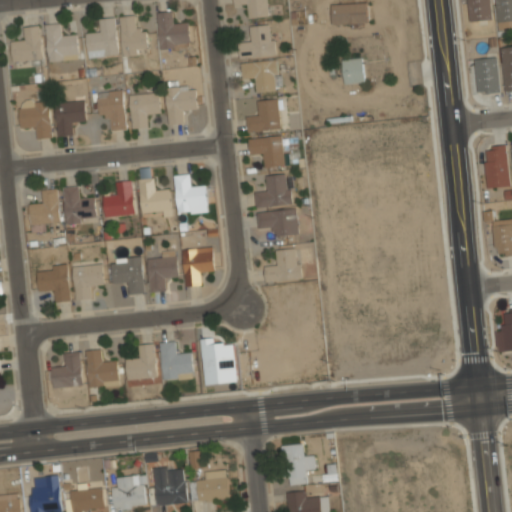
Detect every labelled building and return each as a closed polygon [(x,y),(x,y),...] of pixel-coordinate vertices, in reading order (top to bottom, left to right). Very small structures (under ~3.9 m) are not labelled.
[(233,0),(233,6),(245,6),(246,16),(268,15),(266,0),(233,0)] [(467,0),(469,20),(491,19),(490,0),(467,0)] [(511,0),(494,0),(498,21),(509,19),(510,26),(511,25),(511,0)] [(368,22),(368,2),(332,2),(332,22),(368,22)] [(160,46),(189,44),(188,20),(176,20),(175,9),(157,11),(160,46)] [(122,54),(148,52),(146,23),(136,23),(136,14),(120,15),(122,54)] [(119,53),(115,16),(95,18),(96,28),(84,29),(88,57),(119,53)] [(76,31),(66,32),(65,21),(45,23),(48,58),(78,56),(76,31)] [(272,23),(248,25),(249,37),(238,38),(240,57),(275,53),(272,23)] [(12,60),(43,59),(42,24),(20,25),(21,37),(12,38),(12,60)] [(511,46),(501,47),(504,90),(511,89),(511,46)] [(344,82),(364,81),(363,56),(342,57),(344,82)] [(475,92),(498,92),(497,57),(474,58),(475,92)] [(241,60),(242,78),(254,77),(255,91),(278,90),(277,59),(241,60)] [(168,123),(188,122),(187,111),(197,110),(195,83),(165,85),(168,123)] [(100,122),(112,121),(112,129),(127,128),(123,88),(97,90),(100,122)] [(151,113),(161,113),(160,90),(129,92),(131,127),(152,126),(151,113)] [(54,136),(49,96),(18,99),(21,130),(32,129),(33,138),(54,136)] [(246,115),(246,130),(280,129),(279,98),(256,99),(257,114),(246,115)] [(55,100),(57,135),(77,134),(76,122),(86,121),(85,99),(55,100)] [(284,165),(282,134),(248,137),(249,156),(261,155),(262,166),(284,165)] [(486,187),(507,187),(507,148),(486,148),(486,187)] [(193,173),(174,174),(176,210),(207,208),(205,183),(194,184),(193,173)] [(264,174),(265,185),(254,186),(256,206),(291,204),(289,173),(264,174)] [(170,188),(157,188),(156,176),(138,177),(140,214),(171,212),(170,188)] [(135,215),(133,179),(112,180),(113,192),(102,192),(103,216),(135,215)] [(97,219),(94,193),(83,194),(82,183),(62,185),(66,222),(97,219)] [(59,186),(38,188),(39,199),(29,200),(31,226),(62,223),(59,186)] [(268,235),(298,233),(296,207),(257,210),(258,226),(268,225),(268,235)] [(511,218),(493,219),(494,255),(511,254),(511,218)] [(181,248),(185,285),(205,284),(204,273),(214,272),(212,245),(181,248)] [(264,261),(266,281),(302,277),(299,247),(275,249),(276,260),(264,261)] [(170,289),(169,278),(179,277),(177,249),(146,252),(149,291),(170,289)] [(144,292),(142,254),(110,256),(112,284),(124,283),(124,293),(144,292)] [(71,265),(76,299),(95,297),(94,286),(105,285),(102,261),(71,265)] [(39,293),(51,292),(52,302),(72,299),(68,262),(36,266),(39,293)] [(511,307),(504,308),(505,329),(496,329),(497,351),(511,350),(511,307)] [(206,385),(238,381),(234,343),(215,344),(214,337),(201,339),(206,385)] [(192,377),(192,351),(177,351),(177,341),(161,341),(161,378),(192,377)] [(126,357),(126,378),(155,378),(155,344),(136,344),(136,357),(126,357)] [(105,358),(105,348),(86,349),(88,387),(121,385),(119,357),(105,358)] [(51,364),(54,387),(83,384),(80,350),(61,352),(62,363),(51,364)] [(283,444),(289,484),(307,481),(306,471),(316,469),(313,451),(304,452),(302,441),(283,444)] [(202,449),(191,449),(191,466),(202,466),(202,449)] [(185,467),(160,470),(158,451),(149,452),(154,505),(188,501),(185,467)] [(198,500),(229,498),(227,468),(205,470),(206,478),(196,479),(198,500)] [(145,474),(118,475),(119,486),(112,486),(113,507),(146,506),(145,474)] [(67,511),(104,511),(104,489),(91,489),(91,482),(73,482),(73,498),(67,498),(67,511)] [(62,511),(62,489),(31,489),(31,511),(62,511)] [(328,511),(328,495),(307,497),(306,489),(287,490),(288,511),(328,511)] [(0,495),(0,511),(22,511),(20,493),(0,495)]
